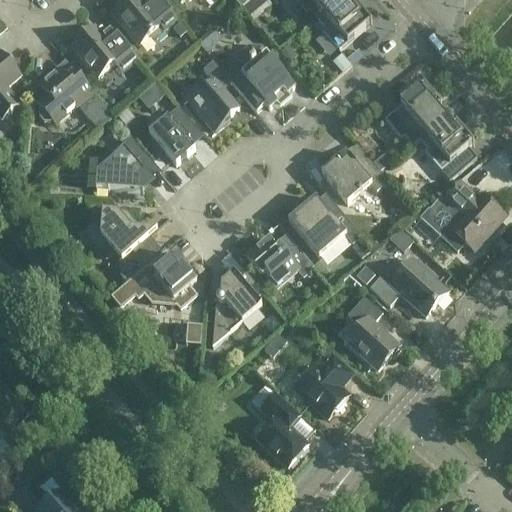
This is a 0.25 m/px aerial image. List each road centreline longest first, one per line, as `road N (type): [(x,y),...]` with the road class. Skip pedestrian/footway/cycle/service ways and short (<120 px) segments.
road 1 (residential): [(279,154),(275,182),(217,229),(192,220),(194,198),(254,151)]
road 2 (residential): [(279,154),(426,22)]
road 3 (tertiary): [(403,407),(511,286)]
road 4 (residential): [(403,407),(511,507)]
road 5 (tertiary): [(511,126),(426,22)]
